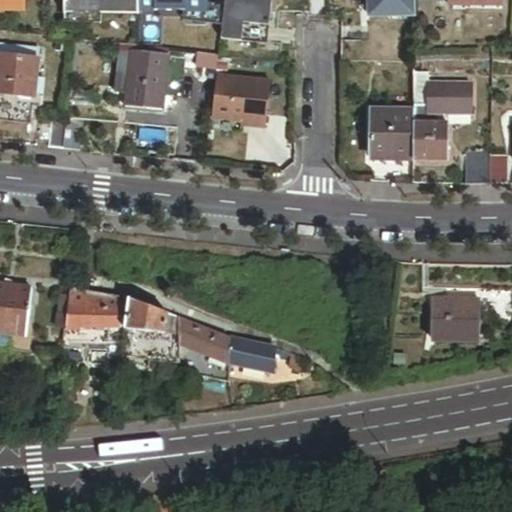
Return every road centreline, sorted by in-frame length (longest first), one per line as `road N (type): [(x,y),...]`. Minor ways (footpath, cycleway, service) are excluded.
road 1 (tertiary): [(511,407),(203,458),(0,470)]
road 2 (tertiary): [(318,217),(0,181)]
road 3 (tertiary): [(511,226),(318,217)]
road 4 (residential): [(318,217),(319,24)]
